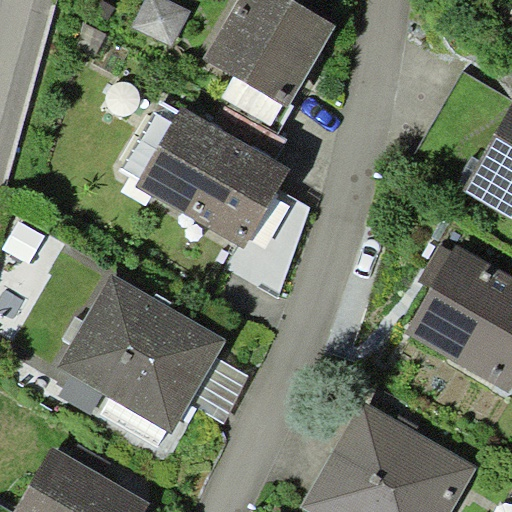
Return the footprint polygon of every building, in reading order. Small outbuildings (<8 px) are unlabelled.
[(190,11),(168,0),(145,0),(132,26),(172,46),(190,11)] [(336,23),(294,0),(236,0),(203,60),(288,108),(336,23)] [(511,101),(463,191),(511,218),(511,101)] [(290,168),(181,106),(172,122),(139,178),(135,186),(239,246),(243,249),(279,188),(290,168)] [(139,178),(172,122),(154,112),(122,168),(139,178)] [(311,207),(279,188),(243,249),(239,246),(227,268),(278,298),(311,207)] [(511,387),(511,276),(458,245),(453,253),(432,289),(406,333),(509,392),(511,387)] [(432,289),(453,253),(440,245),(418,281),(432,289)] [(155,298),(113,273),(58,367),(71,375),(103,393),(173,433),(190,403),(216,357),(227,340),(168,306),(155,298)] [(158,293),(155,298),(168,306),(171,301),(158,293)] [(250,376),(216,357),(190,403),(224,422),(250,376)] [(91,413),(103,393),(71,375),(60,395),(91,413)] [(397,419),(362,399),(300,506),(310,511),(452,511),(479,466),(417,430),(397,419)] [(399,414),(397,419),(417,430),(419,425),(399,414)] [(71,456),(54,445),(13,511),(143,511),(150,502),(104,475),(111,463),(79,444),(71,456)]
